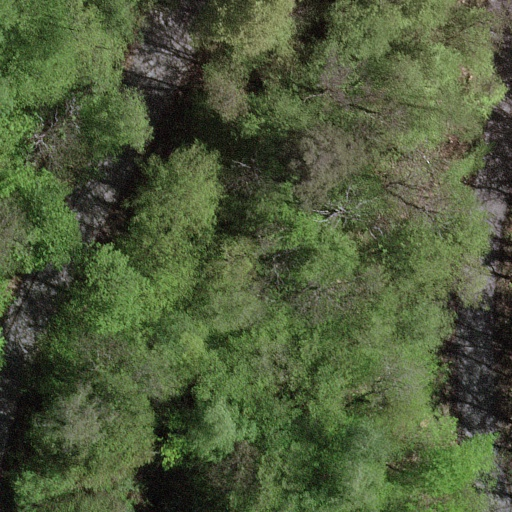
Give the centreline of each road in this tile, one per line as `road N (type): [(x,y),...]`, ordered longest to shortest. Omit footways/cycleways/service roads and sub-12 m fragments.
road 1 (residential): [(186,0),(10,348),(0,437)]
road 2 (residential): [(511,354),(506,0)]
